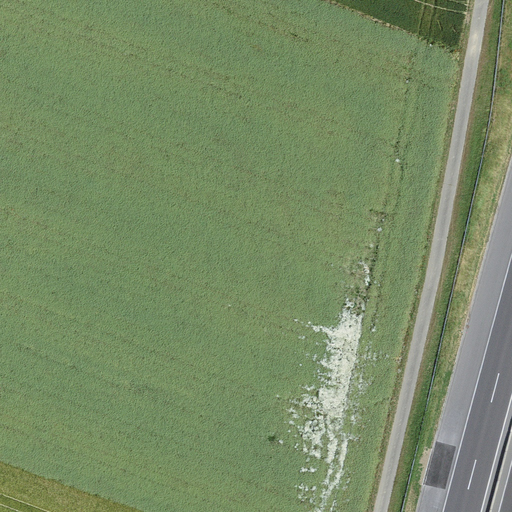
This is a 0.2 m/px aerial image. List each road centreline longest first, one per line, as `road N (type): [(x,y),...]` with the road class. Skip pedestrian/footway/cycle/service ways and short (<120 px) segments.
road 1 (track): [(482,0),(379,511)]
road 2 (motorway): [(511,326),(462,511)]
